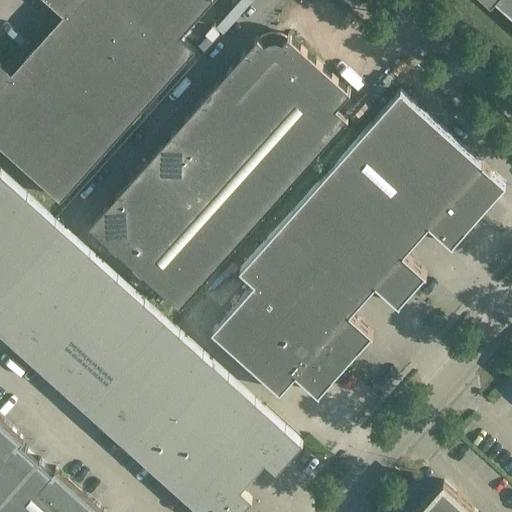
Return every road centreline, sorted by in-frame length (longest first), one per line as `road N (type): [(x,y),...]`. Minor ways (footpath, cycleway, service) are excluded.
road 1 (unclassified): [(330,511),(511,306)]
road 2 (unclassified): [(511,94),(403,0)]
